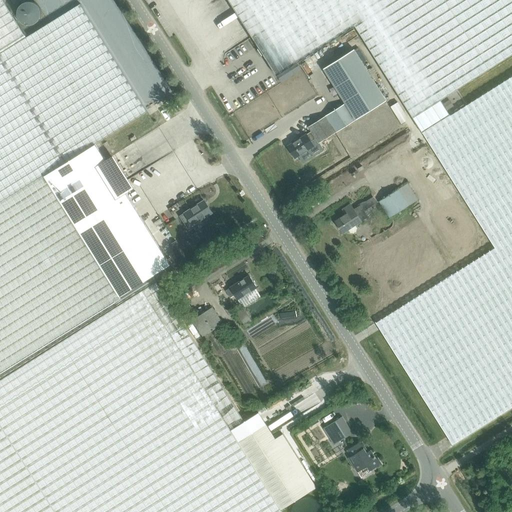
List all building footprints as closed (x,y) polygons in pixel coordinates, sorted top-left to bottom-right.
[(0,0),(0,54),(27,38),(3,0),(0,0)] [(511,0),(228,0),(276,75),(354,26),(412,118),(511,54),(511,0)] [(41,15),(41,13),(41,11),(41,8),(40,6),(38,5),(36,3),(35,2),(33,1),(30,1),(28,1),(26,2),(24,2),(22,4),(20,5),(19,8),(18,10),(18,12),(18,15),(19,17),(20,19),(21,20),(23,22),(25,23),(27,24),(29,24),(32,24),(34,23),(36,22),(38,21),(39,19),(40,17),(41,15)] [(170,266),(125,194),(132,190),(126,181),(120,185),(95,144),(147,112),(80,4),(0,54),(0,373),(120,299),(119,298),(170,266)] [(355,50),(324,70),(346,104),(345,105),(356,121),(387,101),(355,50)] [(511,76),(422,133),(495,248),(375,323),(452,445),(511,406),(511,76)] [(319,144),(356,121),(345,105),(309,128),(312,132),(307,135),(306,135),(287,146),(295,158),(314,147),(311,142),(316,139),(319,144)] [(414,172),(435,160),(430,152),(409,164),(414,172)] [(399,190),(409,206),(418,200),(408,184),(399,190)] [(390,218),(409,206),(399,190),(379,202),(390,218)] [(424,214),(451,256),(458,251),(463,258),(488,242),(457,193),(424,214)] [(207,216),(212,213),(203,200),(184,212),(184,213),(180,216),(189,230),(194,227),(195,230),(210,220),(207,216)] [(172,216),(179,211),(174,204),(167,208),(172,216)] [(355,226),(368,217),(361,205),(354,210),(351,205),(343,210),(346,215),(335,222),(342,234),(348,230),(350,233),(353,234),(356,232),(357,229),(355,226)] [(238,300),(257,288),(249,276),(230,288),(231,289),(226,292),(230,298),(235,295),(238,300)] [(299,477),(307,473),(282,434),(275,439),(265,424),(251,433),(165,295),(0,399),(0,511),(282,511),(281,510),(309,492),(299,477)] [(203,337),(223,324),(212,308),(193,320),(203,337)] [(247,311),(239,315),(244,324),(251,321),(247,311)] [(352,433),(340,414),(325,424),(336,443),(352,433)] [(261,417),(253,423),(256,428),(264,422),(261,417)] [(371,472),(370,471),(377,466),(378,468),(382,465),(378,458),(376,460),(370,451),(368,452),(361,442),(347,450),(351,456),(349,458),(361,478),(371,472)] [(313,499),(308,499),(304,499),(300,501),(296,504),(293,508),(291,511),(325,511),(324,509),(322,505),(318,501),(313,499)]
